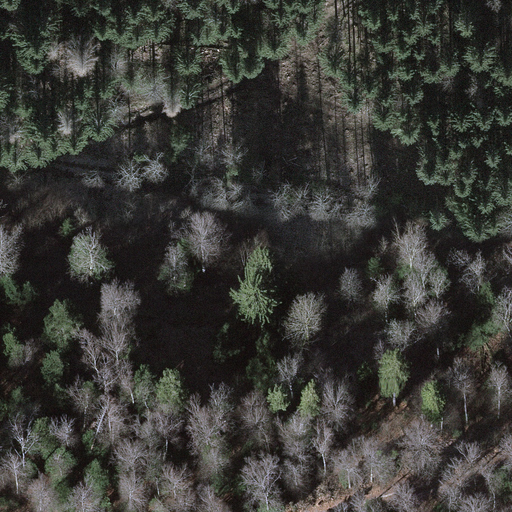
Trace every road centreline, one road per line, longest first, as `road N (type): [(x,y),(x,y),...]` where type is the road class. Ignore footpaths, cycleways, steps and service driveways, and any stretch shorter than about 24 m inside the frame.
road 1 (track): [(0,144),(511,226)]
road 2 (track): [(332,511),(511,455)]
